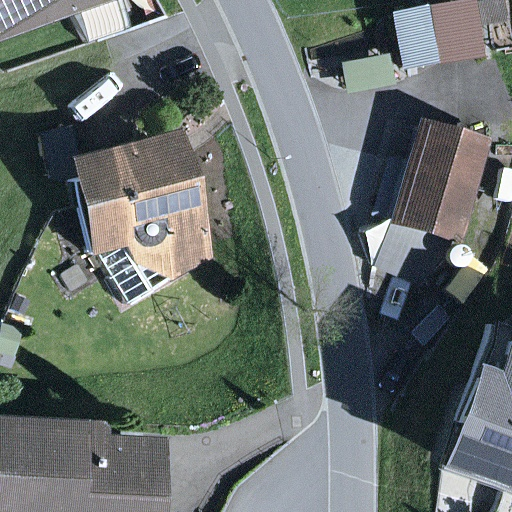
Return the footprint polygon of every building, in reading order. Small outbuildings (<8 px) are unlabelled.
[(0,0),(0,32),(104,0),(0,0)] [(419,6),(390,14),(404,66),(433,58),(419,6)] [(460,241),(488,134),(421,117),(406,176),(367,166),(354,214),(460,241)] [(181,130),(74,152),(69,124),(32,132),(41,173),(58,182),(76,178),(91,251),(122,245),(148,290),(207,257),(181,130)] [(511,326),(496,372),(470,364),(434,468),(511,494),(511,326)] [(0,511),(159,511),(161,442),(91,441),(91,421),(0,418),(0,511)]
